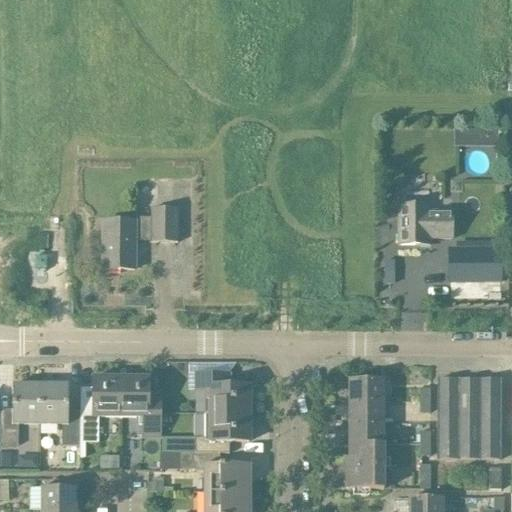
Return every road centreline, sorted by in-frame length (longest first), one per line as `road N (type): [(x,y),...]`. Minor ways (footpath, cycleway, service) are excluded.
road 1 (residential): [(0,342),(290,342)]
road 2 (residential): [(290,342),(511,345)]
road 3 (residential): [(291,511),(290,342)]
